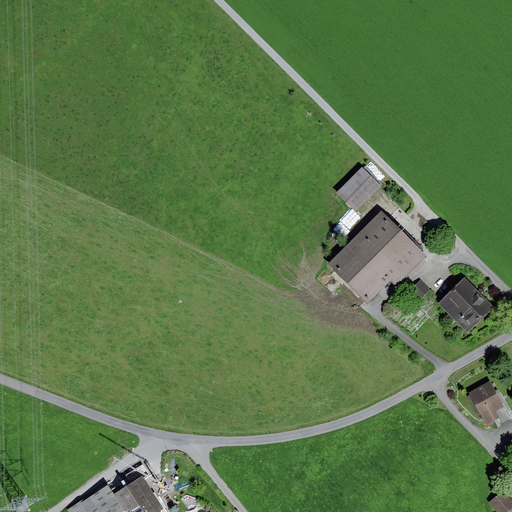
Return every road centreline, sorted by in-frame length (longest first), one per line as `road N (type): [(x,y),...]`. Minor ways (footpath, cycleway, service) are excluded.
road 1 (track): [(208,0),(511,296)]
road 2 (unclassified): [(511,334),(391,402),(289,435),(172,437)]
road 3 (unclassified): [(172,437),(0,375)]
road 4 (track): [(156,436),(43,511)]
